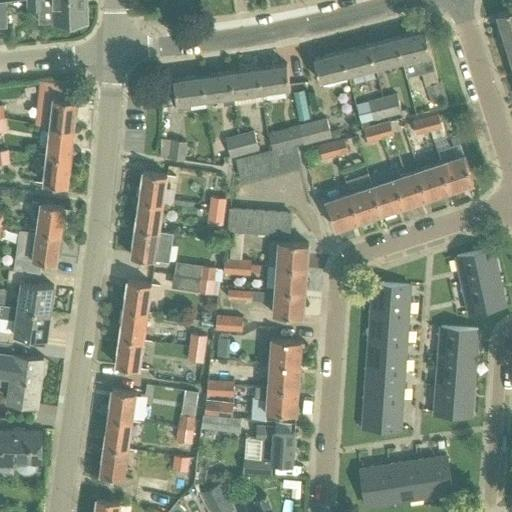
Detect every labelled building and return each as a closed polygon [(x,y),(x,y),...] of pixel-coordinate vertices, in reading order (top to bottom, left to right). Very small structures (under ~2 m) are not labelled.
[(85,0),(26,0),(26,10),(43,10),(43,22),(86,21),(85,0)] [(511,8),(497,13),(505,41),(511,38),(511,8)] [(397,36),(403,59),(407,75),(434,68),(425,29),(397,36)] [(397,36),(369,44),(375,66),(403,59),(397,36)] [(369,44),(342,50),(348,73),(375,66),(369,44)] [(348,73),(342,50),(314,58),(320,80),(348,73)] [(257,67),(261,91),(290,86),(286,63),(257,67)] [(229,71),(232,95),(233,94),(261,91),(257,67),(229,71)] [(202,75),(205,98),(222,96),(232,95),(229,71),(202,75)] [(205,98),(202,75),(174,79),(178,111),(191,109),(190,101),(205,98)] [(426,85),(432,103),(446,98),(440,80),(426,85)] [(396,93),(382,97),(387,115),(401,112),(396,93)] [(232,95),(222,96),(223,105),(235,103),(233,94),(232,95)] [(49,124),(74,127),(77,99),(52,96),(49,124)] [(369,100),(373,119),(387,115),(382,97),(369,100)] [(369,100),(356,103),(361,122),(373,119),(369,100)] [(425,116),(429,131),(441,127),(438,113),(425,116)] [(429,131),(425,116),(412,120),(416,134),(429,131)] [(317,140),(331,136),(326,117),(312,121),(317,140)] [(312,121),(298,124),(303,143),(317,140),(312,121)] [(376,124),(380,138),(393,135),(389,121),(376,124)] [(49,124),(45,153),(70,157),(74,127),(49,124)] [(380,138),(376,124),(364,127),(367,141),(380,138)] [(253,130),(239,134),(244,152),(254,150),(258,149),(253,130)] [(244,152),(239,134),(226,138),(230,156),(244,152)] [(169,157),(171,139),(160,137),(160,156),(169,157)] [(331,141),(335,155),(348,152),(344,137),(331,141)] [(169,157),(184,159),(187,141),(171,139),(169,157)] [(335,155),(331,141),(319,144),(322,158),(335,155)] [(284,147),(290,170),(302,167),(296,144),(284,147)] [(290,170),(284,147),(272,150),(278,173),(290,170)] [(0,149),(0,161),(9,161),(8,149),(0,149)] [(260,153),(266,176),(278,173),(272,150),(260,153)] [(70,157),(45,153),(41,182),(66,186),(70,157)] [(248,156),(254,180),(266,176),(260,153),(248,156)] [(439,161),(448,190),(473,182),(464,153),(439,161)] [(254,180),(248,156),(235,159),(242,183),(254,180)] [(439,161),(418,168),(428,197),(448,190),(439,161)] [(418,168),(393,177),(402,205),(428,197),(418,168)] [(143,170),(139,198),(163,202),(167,173),(143,170)] [(393,177),(371,184),(381,212),(402,205),(393,177)] [(371,184),(347,192),(357,220),(381,212),(371,184)] [(357,220),(347,192),(326,199),(335,228),(357,220)] [(209,209),(224,211),(225,198),(211,196),(209,209)] [(163,202),(139,198),(135,227),(159,230),(163,202)] [(38,201),(35,228),(60,231),(64,204),(38,201)] [(227,230),(240,231),(241,207),(229,207),(227,230)] [(254,208),(241,207),(240,231),(252,232),(254,208)] [(252,232),(264,233),(266,209),(254,208),(252,232)] [(224,211),(209,209),(207,222),(222,224),(224,211)] [(264,233),(277,234),(278,210),(266,209),(264,233)] [(278,210),(277,234),(289,235),(291,211),(278,210)] [(156,245),(159,230),(135,227),(131,255),(167,260),(169,247),(156,245)] [(56,261),(60,231),(35,228),(32,250),(21,248),(20,257),(16,256),(14,268),(39,271),(41,259),(56,261)] [(278,240),(277,265),(307,267),(308,242),(278,240)] [(463,283),(499,275),(492,247),(456,255),(463,283)] [(223,264),(250,266),(251,259),(224,257),(223,264)] [(250,266),(223,264),(223,272),(249,274),(250,266)] [(203,265),(201,278),(215,279),(217,266),(203,265)] [(277,265),(275,289),(305,291),(307,267),(277,265)] [(20,307),(49,311),(53,286),(38,284),(39,271),(14,268),(10,267),(8,279),(23,282),(20,307)] [(505,304),(499,275),(463,283),(469,312),(505,304)] [(215,279),(201,278),(200,291),(213,293),(215,279)] [(123,309),(147,313),(151,282),(127,279),(123,309)] [(371,310),(408,313),(410,284),(373,282),(371,310)] [(275,289),(273,314),(303,316),(305,291),(275,289)] [(264,301),(265,292),(229,290),(228,298),(264,301)] [(5,305),(0,303),(0,316),(18,319),(16,330),(16,331),(16,333),(31,335),(45,337),(49,311),(20,307),(5,305)] [(119,336),(143,339),(147,313),(123,309),(119,336)] [(406,342),(408,313),(371,310),(369,339),(406,342)] [(215,328),(228,329),(229,315),(216,314),(215,328)] [(229,315),(228,329),(242,331),(243,316),(229,315)] [(441,325),(439,354),(475,357),(478,328),(441,325)] [(0,340),(14,343),(29,345),(31,335),(16,333),(16,331),(0,328),(0,340)] [(189,346),(204,348),(206,335),(191,333),(189,346)] [(143,339),(119,336),(115,364),(139,367),(143,339)] [(269,363),(299,365),(301,340),(271,337),(269,363)] [(404,371),(406,342),(369,339),(367,368),(404,371)] [(204,348),(189,346),(187,359),(202,361),(204,348)] [(0,372),(40,379),(41,375),(44,373),(45,365),(43,362),(43,357),(33,356),(0,351),(0,372)] [(439,354),(437,383),(473,386),(475,357),(439,354)] [(269,363),(268,383),(298,385),(299,365),(269,363)] [(367,368),(365,397),(402,400),(404,371),(367,368)] [(37,403),(40,379),(0,372),(0,384),(10,386),(8,399),(37,403)] [(207,380),(206,393),(220,394),(221,381),(207,380)] [(221,381),(220,394),(234,394),(235,381),(221,381)] [(298,385),(268,383),(268,387),(256,386),(255,397),(267,397),(266,410),(296,412),(298,385)] [(473,386),(437,383),(434,412),(471,415),(473,386)] [(108,414),(132,418),(135,391),(112,388),(108,414)] [(402,400),(365,397),(363,426),(399,429),(402,400)] [(221,415),(231,416),(233,401),(205,399),(204,413),(221,415)] [(178,426),(193,428),(195,416),(179,413),(178,424),(178,426)] [(201,416),(200,426),(220,428),(221,415),(204,413),(201,413),(201,416)] [(108,414),(104,445),(128,448),(132,418),(108,414)] [(245,457),(244,470),(271,473),(272,461),(292,462),(294,433),(275,431),(275,426),(257,425),(256,438),(262,439),(260,458),(245,457)] [(193,428),(178,426),(176,439),(191,441),(193,428)] [(38,464),(38,462),(40,462),(40,430),(0,430),(0,461),(16,462),(16,464),(19,470),(24,473),(30,473),(36,470),(38,464)] [(128,448),(104,445),(100,473),(124,476),(128,448)] [(172,467),(187,469),(189,456),(174,454),(172,467)] [(417,459),(424,496),(452,491),(446,454),(417,459)] [(395,501),(424,496),(417,459),(389,464),(395,501)] [(395,501),(389,464),(360,469),(366,506),(395,501)] [(283,485),(299,487),(300,478),(284,477),(283,485)] [(223,511),(233,507),(220,482),(203,491),(214,511),(223,511)] [(273,511),(272,509),(266,494),(254,498),(259,511),(273,511)] [(94,511),(118,511),(120,500),(97,497),(94,511)]
